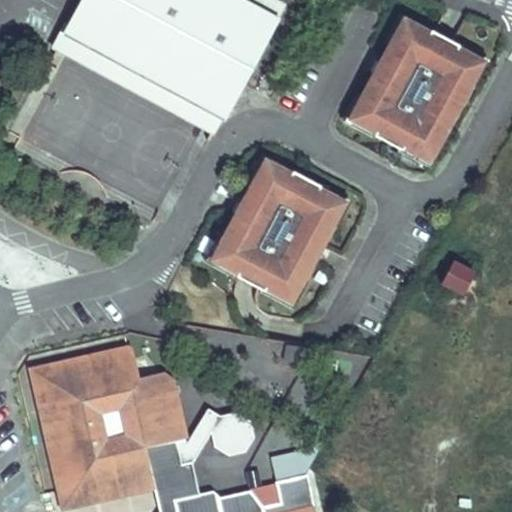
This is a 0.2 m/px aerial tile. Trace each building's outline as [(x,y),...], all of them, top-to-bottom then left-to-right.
[(89,0),(67,42),(87,53),(81,64),(193,121),(203,102),(226,114),(282,6),(270,0),(89,0)] [(428,34),(430,30),(432,27),(403,12),(387,39),(392,42),(394,38),(398,39),(407,22),(428,34)] [(437,34),(437,33),(430,30),(428,34),(407,22),(398,39),(394,38),(392,42),(384,58),(374,75),(363,97),(360,103),(363,105),(356,120),(376,131),(375,135),(404,150),(406,146),(427,158),(435,142),(439,144),(442,139),(472,85),(474,79),(471,77),(479,60),(458,49),(459,45),(455,43),(454,43),(437,34)] [(87,53),(67,42),(62,53),(67,56),(81,64),(87,53)] [(460,43),(459,45),(458,49),(479,60),(471,77),(474,79),(472,85),(477,87),(491,59),(460,43)] [(360,103),(363,97),(357,94),(343,122),(373,138),(375,135),(376,131),(356,120),(363,105),(360,103)] [(203,102),(193,121),(205,127),(215,133),(226,114),(203,102)] [(406,146),(404,150),(402,153),(432,169),(447,142),(442,139),(439,144),(435,142),(427,158),(406,146)] [(248,182),(254,185),(257,179),(261,181),(270,165),(291,176),(292,173),(294,170),(264,155),(248,182)] [(237,218),(225,240),(222,246),(226,248),(218,264),(238,275),(236,278),(241,280),(262,291),(265,293),(267,289),(289,300),(296,285),(301,287),(304,281),(314,261),(322,245),(333,226),(336,219),(331,217),(339,201),(319,190),(320,187),(292,173),(291,176),(270,165),(261,181),(257,179),(254,185),(247,199),(237,218)] [(322,184),(320,187),(319,190),(339,201),(331,217),(336,219),(333,226),(338,228),(352,200),(322,184)] [(222,246),(225,240),(219,237),(205,264),(235,280),(236,278),(238,275),(218,264),(226,248),(222,246)] [(476,280),(467,277),(472,259),(444,252),(435,285),(472,295),(476,280)] [(267,289),(265,293),(264,295),(295,310),(309,284),(304,281),(301,287),(296,285),(289,300),(267,289)] [(310,511),(302,481),(270,488),(276,509),(261,511),(252,511),(251,505),(246,507),(243,497),(216,503),(211,500),(201,502),(195,499),(187,467),(179,468),(174,449),(174,443),(182,442),(169,384),(160,376),(137,381),(132,357),(129,355),(127,353),(70,366),(72,376),(46,382),(44,384),(44,388),(45,397),(50,413),(39,415),(59,503),(70,501),(73,511),(156,492),(161,511),(160,511),(310,511)] [(72,376),(70,366),(29,375),(39,415),(50,413),(45,397),(44,388),(44,384),(46,382),(72,376)] [(61,511),(68,511),(73,511),(70,501),(59,503),(61,511)]
